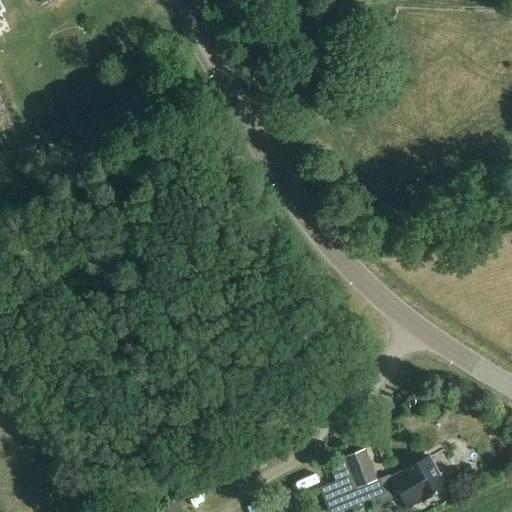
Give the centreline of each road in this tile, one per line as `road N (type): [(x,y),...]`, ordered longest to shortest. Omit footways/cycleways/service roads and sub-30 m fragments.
road 1 (unclassified): [(413,328),(301,210),(178,0)]
road 2 (unclassified): [(413,328),(359,390),(98,511)]
